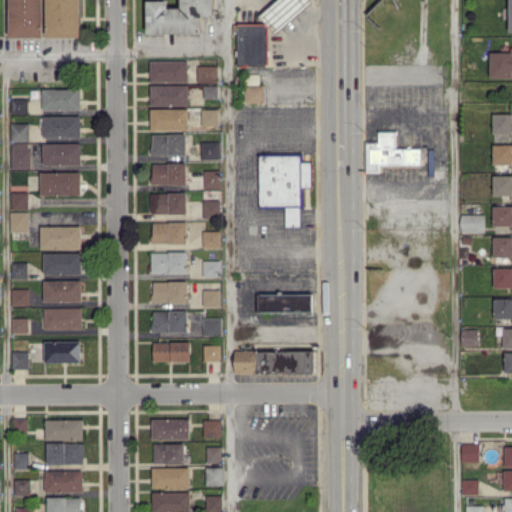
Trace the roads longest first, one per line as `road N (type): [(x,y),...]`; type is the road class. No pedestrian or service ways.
road 1 (residential): [(119,511),(116,0)]
road 2 (residential): [(0,393),(342,392)]
road 3 (primary): [(341,170),(343,511)]
road 4 (primary): [(340,0),(341,170)]
road 5 (residential): [(343,423),(511,422)]
